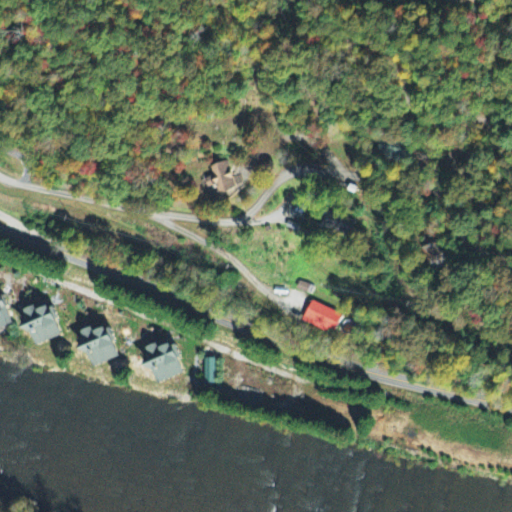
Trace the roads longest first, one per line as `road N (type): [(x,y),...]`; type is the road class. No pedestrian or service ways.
road 1 (residential): [(22,235),(0,215),(12,181),(228,221),(250,212),(281,175),(302,168),(429,186),(459,232),(471,232),(496,151),(493,130),(478,119),(424,119),(391,57),(331,33),(310,0)]
road 2 (tertiary): [(511,406),(329,358),(0,227)]
